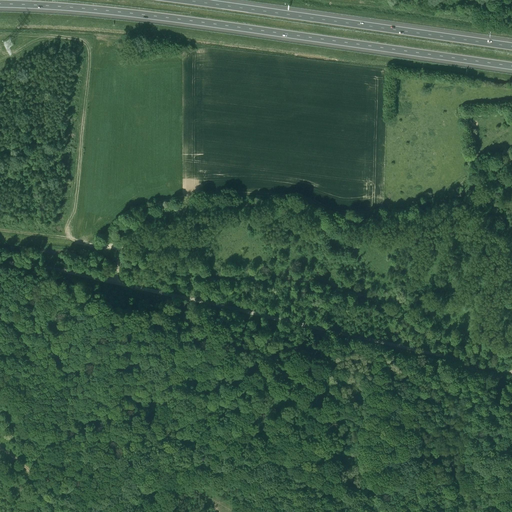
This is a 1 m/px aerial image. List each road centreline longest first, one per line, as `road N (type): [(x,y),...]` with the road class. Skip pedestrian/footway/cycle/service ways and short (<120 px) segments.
road 1 (motorway): [(0,4),(131,13),(511,66)]
road 2 (track): [(511,173),(479,183),(425,219),(362,235),(344,233),(307,201),(283,195),(172,198),(156,204),(122,248),(114,282)]
road 3 (motorway): [(511,46),(184,0)]
road 4 (unclassified): [(511,371),(217,305)]
road 5 (unclassified): [(0,261),(217,305)]
road 6 (track): [(122,248),(0,237)]
